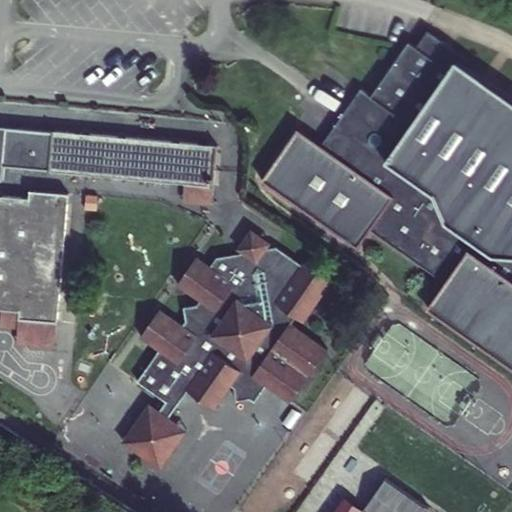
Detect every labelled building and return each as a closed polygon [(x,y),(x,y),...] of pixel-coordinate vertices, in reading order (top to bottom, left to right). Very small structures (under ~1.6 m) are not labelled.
[(298,133),(263,184),(359,251),(372,233),(447,286),(429,312),(511,369),(511,103),(466,72),(471,64),(431,36),(419,52),(412,47),(374,102),(381,107),(366,128),(357,142),(345,133),(330,154),(299,133),(298,133)] [(348,116),(324,150),(330,154),(345,133),(357,142),(366,128),(381,107),(363,95),(348,116)] [(7,128),(4,167),(191,183),(218,186),(221,147),(7,128)] [(218,186),(191,183),(189,204),(215,206),(218,186)] [(0,309),(3,310),(20,311),(19,317),(58,320),(69,195),(30,192),(29,199),(0,196),(0,309)] [(168,398),(162,407),(172,414),(189,388),(216,407),(233,383),(236,385),(238,398),(254,396),(258,399),(270,382),(293,398),(330,346),(294,320),(298,314),(306,320),(335,279),(306,258),(304,261),(278,243),(271,244),(274,241),(253,227),(239,246),(243,249),(218,253),(211,263),(198,254),(178,282),(201,298),(198,302),(184,304),(187,318),(185,321),(162,306),(142,335),(161,348),(139,378),(168,398)] [(20,311),(3,310),(1,325),(20,327),(18,343),(56,346),(58,320),(19,317),(20,311)] [(152,400),(124,440),(163,468),(191,428),(172,414),(152,400)] [(422,511),(428,504),(386,475),(362,510),(343,496),(332,511),(422,511)]
